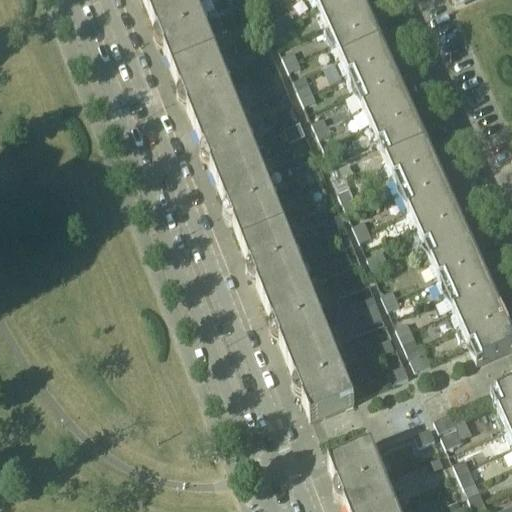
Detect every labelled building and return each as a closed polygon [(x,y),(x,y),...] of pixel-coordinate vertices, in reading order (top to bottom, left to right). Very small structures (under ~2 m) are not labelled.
[(191,0),(140,0),(147,19),(191,1),(191,0)] [(249,11),(244,0),(242,0),(234,3),(239,16),(237,16),(240,24),(253,19),(250,11),(249,11)] [(266,0),(252,0),(258,12),(270,7),(266,0)] [(379,48),(357,0),(309,0),(310,2),(308,3),(313,14),(315,13),(318,19),(315,20),(320,31),(323,30),(325,35),(322,36),(327,47),(330,46),(333,51),(330,53),(335,64),(337,62),(339,66),(379,48)] [(191,1),(147,19),(155,38),(160,36),(167,54),(162,56),(171,77),(215,59),(191,1)] [(284,40),(277,24),(274,14),(261,20),(273,45),(284,40)] [(424,149),(401,97),(379,48),(339,66),(340,69),(337,70),(342,81),(345,80),(348,85),(345,86),(350,97),(353,96),(355,101),(352,103),(357,114),(360,112),(362,118),(360,119),(364,130),(367,129),(384,167),(424,149)] [(292,57),(280,62),(287,78),(299,73),(292,57)] [(215,59),(171,77),(178,97),(183,95),(190,113),(186,115),(193,135),(237,117),(215,59)] [(314,106),(307,90),(303,81),(291,87),(302,112),(314,106)] [(280,132),(297,125),(291,112),(275,119),(280,132)] [(237,117),(193,135),(201,155),(206,153),(213,171),(209,173),(217,193),(261,175),(237,117)] [(322,123),(310,129),(317,144),(329,139),(322,123)] [(297,128),(283,135),(288,146),(302,140),(297,128)] [(470,251),(447,198),(424,149),(384,167),(386,170),(383,171),(388,182),(391,181),(393,186),(390,188),(395,199),(398,197),(400,203),(398,204),(403,215),(405,214),(408,219),(405,221),(410,232),(413,230),(430,269),(470,251)] [(340,153),(324,160),(329,172),(345,165),(340,153)] [(331,176),(337,188),(353,181),(347,169),(331,176)] [(261,175),(217,193),(224,213),(229,211),(236,229),(232,231),(240,251),(284,234),(261,175)] [(348,194),(336,199),(343,215),(355,210),(348,194)] [(343,230),(338,218),(327,223),(331,234),(343,230)] [(363,227),(351,232),(358,248),(370,242),(363,227)] [(284,234),(240,251),(248,271),(252,270),(256,279),(259,288),(255,289),(263,309),(307,292),(284,234)] [(511,353),(511,343),(492,299),(470,251),(430,269),(431,271),(428,272),(433,283),(436,282),(438,287),(436,288),(440,299),(443,298),(446,304),(443,305),(448,316),(451,315),(453,320),(450,321),(455,332),(458,331),(475,370),(511,353)] [(381,256),(365,263),(370,275),(386,268),(381,256)] [(307,292),(263,309),(271,329),(275,328),(282,346),(278,347),(286,368),(330,350),(307,292)] [(391,295),(379,301),(386,317),(398,311),(391,295)] [(371,303),(346,312),(351,323),(362,319),(367,331),(380,326),(371,303)] [(406,328),(394,334),(401,350),(413,344),(406,328)] [(386,340),(372,346),(379,361),(393,355),(386,340)] [(330,350),(286,368),(293,387),(298,386),(305,404),(301,405),(309,426),(353,409),(330,350)] [(424,358),(408,365),(413,377),(429,370),(424,358)] [(402,371),(386,378),(391,390),(407,383),(402,371)] [(511,389),(489,400),(506,439),(503,440),(508,451),(511,450),(511,451),(511,455),(511,456),(511,459),(511,389)] [(448,420),(432,427),(437,438),(453,431),(448,420)] [(412,440),(417,453),(433,446),(428,434),(412,440)] [(455,436),(439,443),(444,455),(460,448),(455,436)] [(370,453),(326,470),(335,491),(339,489),(343,499),(346,507),(342,509),(342,511),(392,511),(394,511),(370,453)] [(463,465),(451,470),(459,486),(470,481),(463,465)] [(484,511),(478,498),(466,503),(470,511),(484,511)]
